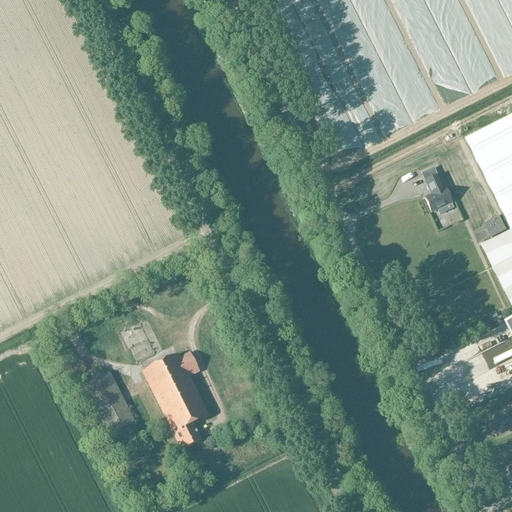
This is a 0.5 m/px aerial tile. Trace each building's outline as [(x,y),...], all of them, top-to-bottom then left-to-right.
[(511,116),(467,139),(511,229),(511,231),(484,245),(511,301),(511,116)] [(431,196),(424,199),(431,213),(437,211),(439,215),(446,212),(444,208),(451,204),(445,189),(443,190),(436,176),(425,182),(431,196)] [(498,217),(492,220),(495,227),(487,232),(491,238),(506,231),(498,217)] [(493,336),(468,348),(471,354),(496,342),(493,336)] [(129,359),(137,359),(137,348),(128,349),(129,359)] [(188,378),(199,372),(189,354),(179,358),(177,355),(141,373),(176,443),(179,442),(184,451),(201,443),(192,425),(208,417),(188,378)] [(56,374),(60,381),(70,377),(72,379),(86,372),(80,360),(65,367),(66,368),(56,374)] [(83,387),(109,437),(135,424),(109,374),(83,387)]
